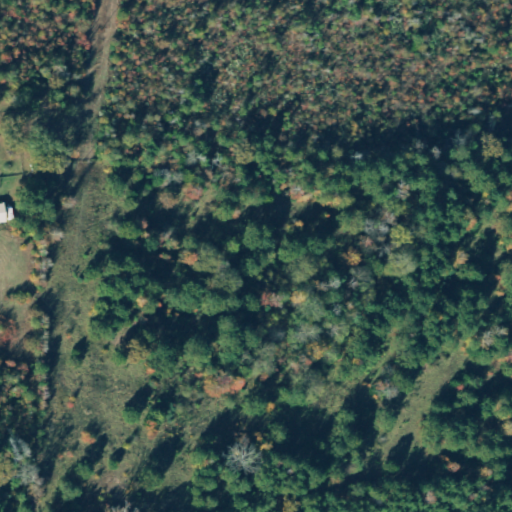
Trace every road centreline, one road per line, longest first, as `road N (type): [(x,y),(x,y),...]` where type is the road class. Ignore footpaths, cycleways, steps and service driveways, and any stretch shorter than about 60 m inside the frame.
road 1 (residential): [(511,443),(371,456),(194,511)]
road 2 (residential): [(0,118),(192,24),(285,12)]
